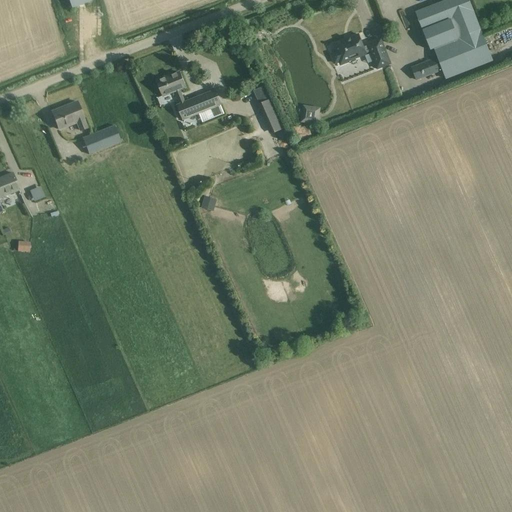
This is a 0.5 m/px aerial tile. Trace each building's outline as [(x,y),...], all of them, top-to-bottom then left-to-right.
[(92,1),(91,0),(68,0),(71,9),(92,1)] [(492,61),(468,0),(447,0),(416,12),(431,51),(434,50),(446,79),(492,61)] [(366,47),(362,35),(354,38),(354,40),(349,42),(348,41),(336,45),(339,53),(335,55),(338,64),(350,59),(351,62),(369,54),(374,52),(380,69),(391,65),(381,40),(371,44),(371,45),(366,47)] [(437,72),(432,60),(410,69),(415,81),(437,72)] [(185,87),(180,73),(157,82),(163,96),(175,91),(181,105),(178,106),(183,119),(199,113),(203,123),(224,114),(215,91),(185,103),(180,89),(185,87)] [(283,130),(271,100),(261,104),(273,134),(283,130)] [(84,120),(77,102),(52,112),(59,130),(77,122),(80,131),(87,128),(83,120),(84,120)] [(317,123),(319,107),(304,105),(302,122),(317,123)] [(121,142),(114,126),(83,138),(89,155),(91,154),(93,160),(121,149),(119,143),(121,142)] [(0,213),(3,212),(0,204),(0,197),(19,190),(12,173),(0,177),(0,213)] [(31,190),(35,202),(46,198),(42,186),(31,190)] [(217,200),(205,196),(202,209),(214,212),(217,200)] [(3,231),(6,237),(12,235),(8,228),(3,231)]
